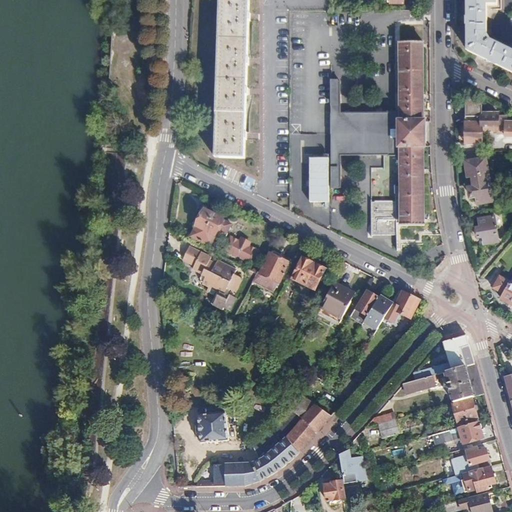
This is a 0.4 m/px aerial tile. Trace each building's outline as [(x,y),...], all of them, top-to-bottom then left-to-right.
[(248,0),(221,0),(217,157),(245,157),(248,0)] [(497,0),(467,0),(467,50),(511,71),(511,51),(491,41),(487,35),(487,5),(498,5),(497,0)] [(401,122),(424,122),(424,43),(401,43),(401,112),(401,122)] [(464,116),(479,116),(479,108),(467,101),(463,104),(464,116)] [(401,122),(401,112),(389,113),(389,114),(340,114),(332,114),(332,155),(339,155),(390,155),(390,156),(402,156),(402,147),(400,147),(400,122),(401,122)] [(479,125),(479,116),(464,116),(464,125),(479,125)] [(495,133),(495,121),(495,116),(479,116),(479,125),(480,133),(495,133)] [(503,135),(503,126),(503,121),(495,121),(495,133),(495,135),(503,135)] [(426,122),(424,122),(401,122),(400,122),(400,147),(402,147),(425,147),(426,147),(426,122)] [(480,133),(479,125),(464,125),(465,145),(480,145),(480,133)] [(511,138),(511,125),(503,126),(503,135),(503,139),(511,138)] [(425,147),(402,147),(402,156),(402,205),(402,228),(425,228),(425,147)] [(330,157),(311,157),(310,200),(330,201),(330,157)] [(489,158),(467,161),(469,178),(474,177),(475,186),(471,187),(473,198),(477,197),(478,203),(495,201),(489,158)] [(403,239),(402,228),(402,205),(379,205),(379,239),(403,239)] [(219,228),(223,220),(224,219),(205,209),(200,219),(197,218),(194,225),(196,227),(192,236),(211,246),(215,238),(224,242),(226,238),(228,233),(219,228)] [(497,217),(481,219),(482,227),(477,227),(479,239),(485,238),(485,244),(500,242),(497,217)] [(232,225),(223,220),(219,228),(228,233),(232,225)] [(230,240),(228,244),(225,250),(235,256),(252,264),(254,259),(257,259),(256,256),(258,251),(249,247),(250,244),(241,240),(240,242),(231,238),(230,240)] [(210,258),(190,247),(183,261),(193,266),(192,269),(201,274),(199,278),(203,284),(210,288),(207,293),(215,297),(211,306),(223,312),(223,309),(229,312),(236,300),(229,296),(228,299),(226,298),(229,291),(235,294),(242,279),(234,276),(236,271),(217,261),(215,264),(209,261),(210,258)] [(290,263),(270,254),(261,273),(281,282),(290,263)] [(327,270),(304,259),(294,279),(316,290),(327,270)] [(245,275),(255,280),(258,274),(248,269),(245,275)] [(505,294),(502,299),(511,304),(511,281),(511,283),(500,276),(494,288),(505,294)] [(334,284),(322,306),(343,317),(352,300),(350,299),(352,293),(334,284)] [(363,326),(365,322),(379,298),(367,292),(356,310),(355,309),(350,319),(363,326)] [(412,318),(421,301),(404,292),(397,305),(395,304),(387,317),(396,322),(402,313),(412,318)] [(379,329),(387,317),(395,304),(381,296),(379,298),(365,322),(379,329)] [(467,335),(445,342),(451,363),(414,374),(416,381),(435,375),(444,372),(475,363),(467,335)] [(508,359),(511,355),(511,353),(505,346),(500,351),(508,359)] [(484,395),(475,363),(444,372),(448,384),(445,385),(446,389),(449,388),(454,404),(473,398),(484,395)] [(416,381),(404,384),(407,393),(436,385),(435,381),(437,381),(435,375),(416,381)] [(318,432),(333,416),(298,392),(290,405),(306,419),(304,421),(318,432)] [(479,419),(473,399),(453,405),(459,424),(479,419)] [(227,413),(199,415),(201,443),(230,440),(227,413)] [(396,413),(374,419),(365,429),(398,420),(396,413)] [(300,453),(318,432),(304,421),(286,442),(300,453)] [(484,439),(479,422),(460,428),(456,429),(439,434),(441,443),(463,436),(465,445),(484,439)] [(294,460),(300,453),(286,442),(261,460),(253,464),(244,464),(245,487),(253,485),(262,482),(272,476),(285,467),(294,460)] [(491,466),(492,466),(486,448),(479,450),(478,448),(445,458),(450,477),(491,466)] [(350,452),(340,457),(346,489),(359,487),(358,482),(368,481),(364,458),(356,460),(357,463),(353,464),(350,452)] [(217,487),(245,487),(244,464),(216,465),(217,487)] [(496,484),(491,466),(450,477),(443,479),(445,486),(453,484),(456,495),(478,490),(478,492),(489,489),(488,485),(496,484)] [(344,482),(326,485),(329,503),(347,501),(344,482)] [(471,499),(470,498),(446,504),(447,511),(449,511),(472,506),(474,511),(493,511),(494,511),(500,510),(498,502),(491,504),(489,494),(471,499)]
